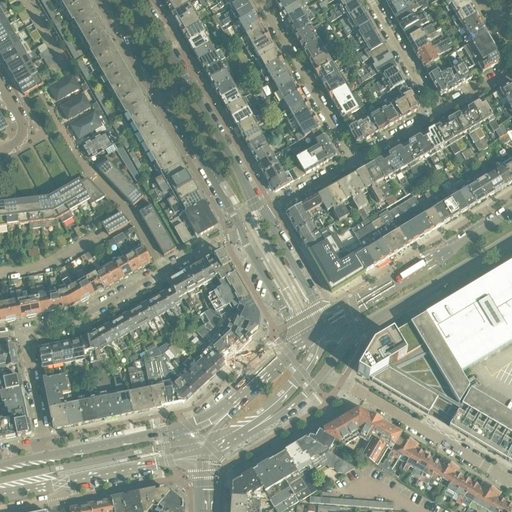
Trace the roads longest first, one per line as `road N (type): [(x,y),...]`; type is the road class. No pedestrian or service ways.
road 1 (tertiary): [(108,0),(243,239)]
road 2 (tertiary): [(268,220),(140,0)]
road 3 (residential): [(23,329),(86,312),(226,238)]
road 4 (secondary): [(511,210),(326,323)]
road 5 (residential): [(324,373),(511,481)]
road 6 (secondary): [(352,334),(511,235)]
road 7 (residential): [(260,0),(351,160)]
road 8 (secondary): [(57,484),(201,455)]
road 9 (secondary): [(175,431),(47,456)]
road 10 (residential): [(369,0),(435,111)]
